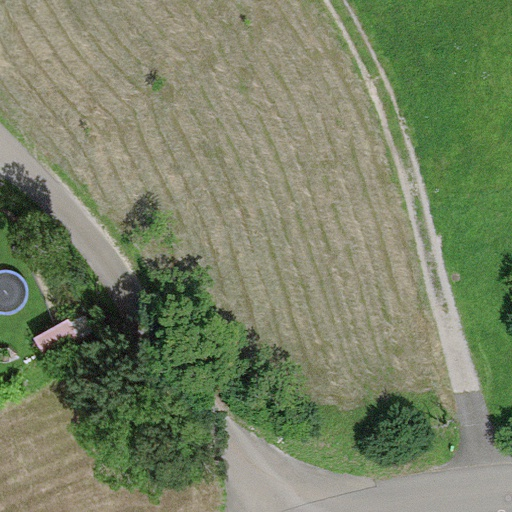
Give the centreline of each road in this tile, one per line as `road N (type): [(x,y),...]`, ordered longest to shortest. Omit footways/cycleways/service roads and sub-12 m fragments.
road 1 (track): [(334,0),(398,144),(495,496)]
road 2 (residential): [(272,511),(63,226),(0,159)]
road 3 (residential): [(511,495),(318,511)]
